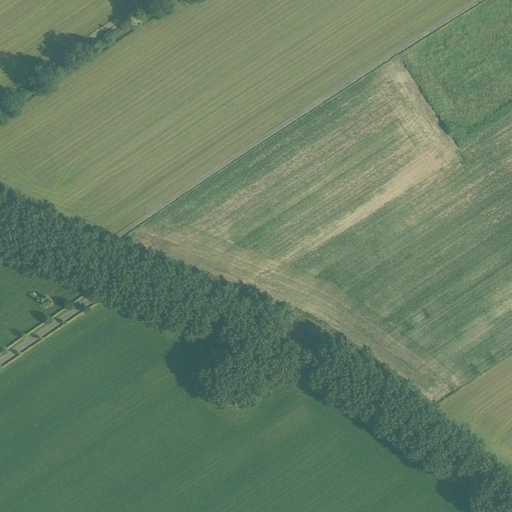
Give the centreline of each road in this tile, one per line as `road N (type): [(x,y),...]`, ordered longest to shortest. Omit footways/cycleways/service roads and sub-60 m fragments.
road 1 (tertiary): [(0,225),(318,360),(511,509)]
road 2 (track): [(481,0),(248,147),(102,248),(92,265)]
